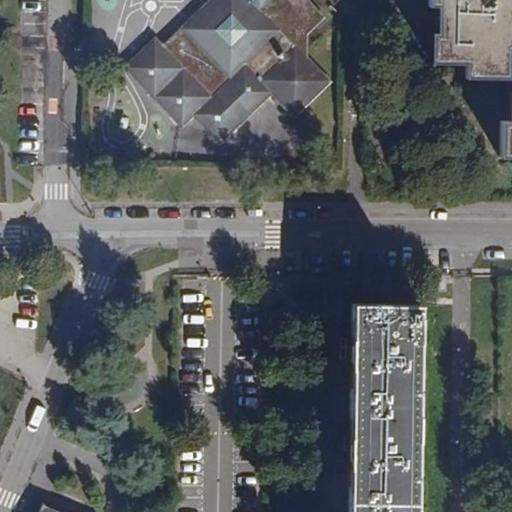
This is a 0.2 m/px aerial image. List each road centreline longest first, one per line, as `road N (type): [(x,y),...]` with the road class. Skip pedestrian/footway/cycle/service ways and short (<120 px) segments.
road 1 (residential): [(511,242),(115,238)]
road 2 (residential): [(115,238),(3,511)]
